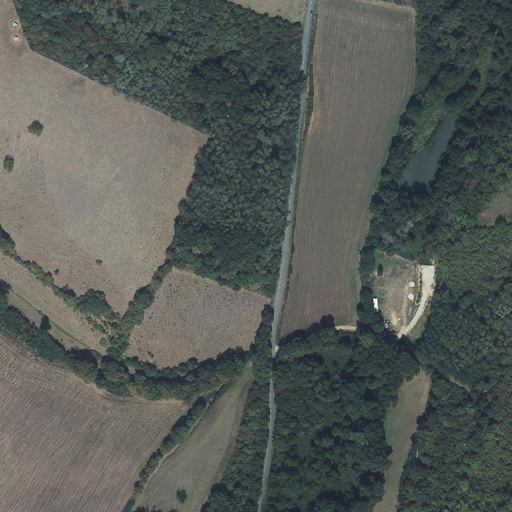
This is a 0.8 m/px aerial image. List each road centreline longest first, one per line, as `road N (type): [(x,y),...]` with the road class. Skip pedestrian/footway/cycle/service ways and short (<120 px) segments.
road 1 (tertiary): [(312,0),(257,511)]
road 2 (track): [(129,511),(153,468),(229,378),(270,350),(352,327),(475,397),(502,372),(511,349)]
